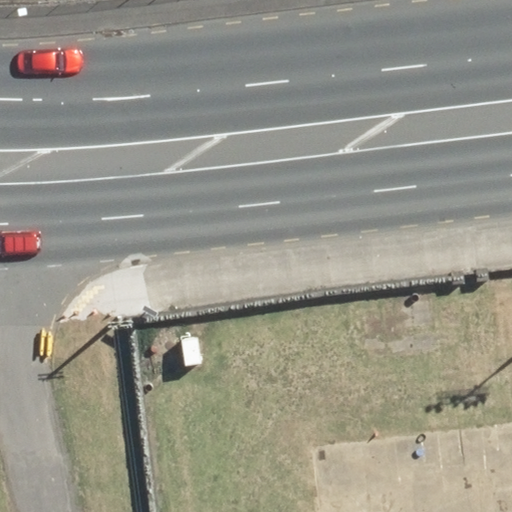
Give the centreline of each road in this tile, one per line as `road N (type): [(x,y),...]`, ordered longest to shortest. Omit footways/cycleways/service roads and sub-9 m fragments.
road 1 (primary): [(179,148),(511,109)]
road 2 (primary): [(179,148),(100,202),(42,226),(0,228)]
road 3 (primary): [(0,107),(179,148)]
